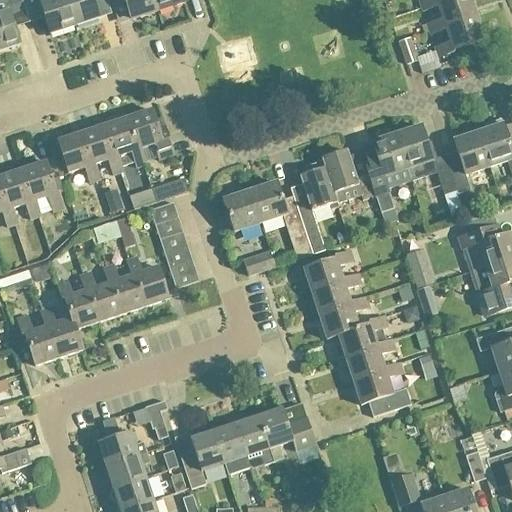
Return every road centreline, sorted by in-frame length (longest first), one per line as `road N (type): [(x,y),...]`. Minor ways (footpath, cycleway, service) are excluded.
road 1 (residential): [(66,511),(45,408),(241,343),(200,192),(206,162)]
road 2 (residential): [(206,162),(377,107),(429,102),(511,75)]
road 3 (residential): [(206,162),(176,67),(71,100),(0,104)]
